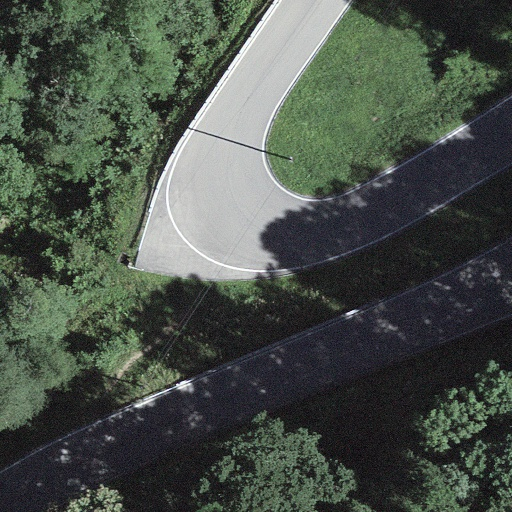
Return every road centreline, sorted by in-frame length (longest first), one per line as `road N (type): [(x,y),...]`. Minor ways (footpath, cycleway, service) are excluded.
road 1 (tertiary): [(303,0),(242,82),(214,154),(229,218),(258,240),(297,249),(335,238),(511,134)]
road 2 (tertiary): [(511,273),(87,452),(0,501)]
